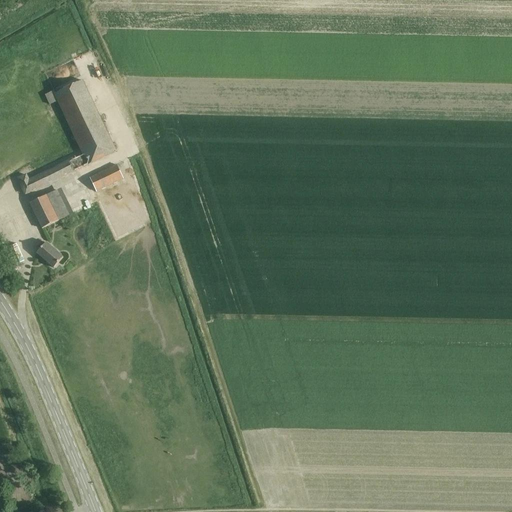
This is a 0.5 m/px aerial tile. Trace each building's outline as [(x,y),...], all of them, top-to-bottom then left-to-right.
[(26,194),(116,152),(83,81),(54,95),(83,155),(32,179),(30,174),(19,179),(26,194)] [(97,192),(123,180),(117,166),(90,179),(97,192)] [(8,188),(19,179),(14,174),(4,183),(8,188)] [(42,229),(69,216),(57,191),(30,204),(42,229)] [(54,269),(63,258),(46,243),(37,254),(54,269)]
